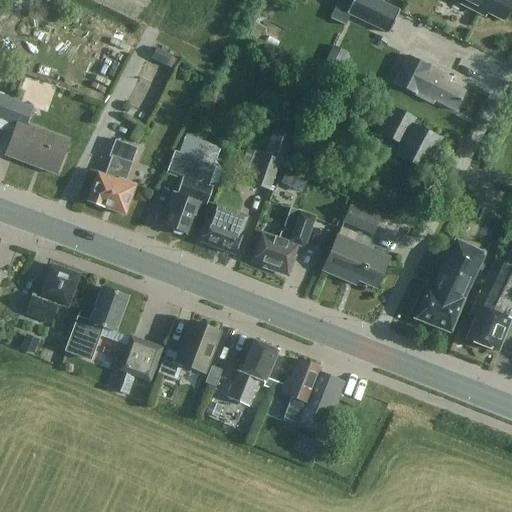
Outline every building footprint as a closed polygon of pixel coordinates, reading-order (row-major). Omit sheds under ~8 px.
[(399,8),(379,0),(340,0),(332,18),(345,24),(350,14),(389,30),(399,8)] [(428,14),(434,0),(420,0),(417,8),(428,14)] [(511,0),(455,0),(462,3),(461,4),(479,13),(481,9),(502,20),(511,0)] [(333,46),(323,68),(337,74),(347,53),(333,46)] [(172,55),(156,47),(151,58),(167,66),(172,55)] [(435,101),(455,112),(466,91),(450,83),(452,78),(409,56),(394,84),(415,95),(415,96),(433,105),(435,101)] [(21,88),(36,93),(42,79),(27,73),(21,88)] [(310,94),(322,86),(316,76),(304,84),(310,94)] [(53,109),(61,87),(45,80),(36,103),(53,109)] [(0,119),(5,122),(14,100),(0,95),(0,119)] [(14,100),(5,122),(16,126),(5,155),(56,174),(69,140),(26,124),(32,107),(14,100)] [(396,156),(425,171),(441,139),(413,124),(415,119),(389,105),(376,132),(401,145),(396,156)] [(280,160),(290,134),(271,127),(261,154),(247,148),(238,171),(253,176),(250,183),(269,190),(280,160)] [(201,162),(209,143),(186,135),(178,154),(174,152),(167,173),(182,179),(177,194),(173,193),(169,204),(171,206),(164,226),(186,234),(193,215),(195,216),(200,203),(206,205),(212,188),(208,186),(215,168),(201,162)] [(87,201),(125,216),(136,185),(124,181),(136,148),(116,141),(110,157),(112,157),(106,176),(97,173),(87,201)] [(201,243),(234,255),(242,231),(247,217),(212,204),(205,219),(209,220),(201,243)] [(344,222),(373,234),(379,219),(350,207),(344,222)] [(261,233),(251,261),(287,274),(293,257),(294,257),(298,246),(304,249),(315,217),(290,208),(286,220),(288,221),(283,233),(281,232),(278,239),(261,233)] [(337,236),(323,270),(347,280),(349,276),(377,288),(389,259),(337,236)] [(431,290),(427,288),(415,319),(449,332),(461,302),(460,302),(483,255),(454,241),(431,290)] [(511,266),(495,260),(469,315),(475,317),(466,339),(497,351),(510,319),(511,319),(511,266)] [(59,303),(67,306),(78,276),(51,266),(40,297),(32,295),(25,314),(51,324),(59,303)] [(116,331),(128,297),(102,288),(89,322),(78,317),(66,350),(91,360),(100,334),(127,344),(111,388),(128,394),(135,377),(150,383),(163,348),(116,331)] [(167,349),(158,373),(177,381),(183,365),(205,374),(220,333),(191,321),(178,353),(167,349)] [(33,354),(39,340),(25,334),(20,348),(33,354)] [(249,339),(242,357),(238,355),(232,369),(239,372),(228,398),(249,406),(259,380),(265,383),(278,351),(249,339)] [(320,368),(298,359),(290,381),(286,379),(283,385),(281,392),(292,397),(284,418),(324,435),(345,383),(318,372),(320,368)] [(215,388),(221,372),(212,368),(206,384),(215,388)] [(281,392),(283,385),(275,382),(271,390),(280,393),(281,392)]
